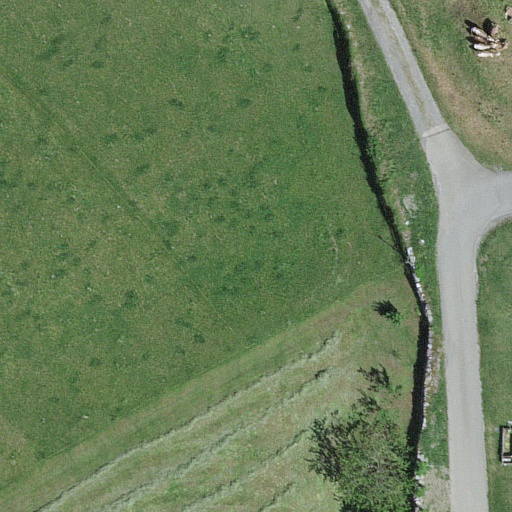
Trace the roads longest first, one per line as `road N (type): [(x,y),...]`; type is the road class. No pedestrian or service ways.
road 1 (track): [(471,215),(458,245),(469,511)]
road 2 (track): [(471,215),(372,0)]
